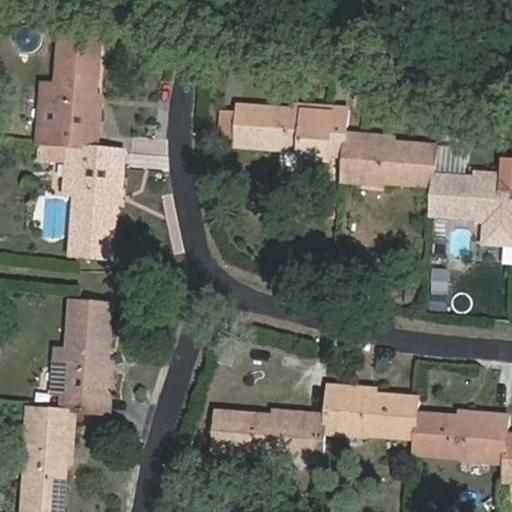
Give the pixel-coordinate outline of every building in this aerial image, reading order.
[(43,84),(38,143),(50,144),(97,149),(101,96),(97,96),(102,38),(96,38),(85,37),(86,23),(62,21),(57,85),(43,84)] [(97,24),(86,23),(85,37),(96,38),(97,24)] [(348,136),(349,111),(296,107),(296,112),(241,107),(238,149),(283,152),(282,170),(301,171),(301,157),(346,160),(348,136)] [(344,182),(434,188),(435,177),(437,149),(395,145),(396,140),(348,136),(346,160),(344,182)] [(97,149),(50,144),(48,162),(77,164),(71,256),(110,259),(115,204),(121,204),(125,151),(97,149)] [(435,177),(434,188),(431,218),(479,220),(479,223),(511,225),(511,177),(477,175),(476,180),(435,177)] [(447,313),(449,283),(432,282),(430,311),(447,313)] [(61,410),(76,411),(108,414),(112,362),(108,362),(112,305),(72,301),(68,350),(56,349),(53,394),(61,395),(61,410)] [(419,416),(420,401),(376,398),(376,392),(330,389),(328,417),(326,433),(417,440),(419,416)] [(72,462),(76,411),(61,410),(29,407),(26,455),(29,455),(25,511),(63,511),(67,462),(72,462)] [(326,433),(328,417),(276,412),(275,417),(218,413),(216,453),(324,461),(326,433)] [(417,440),(416,458),(507,464),(508,436),(509,418),(463,414),(462,420),(419,416),(417,440)]
